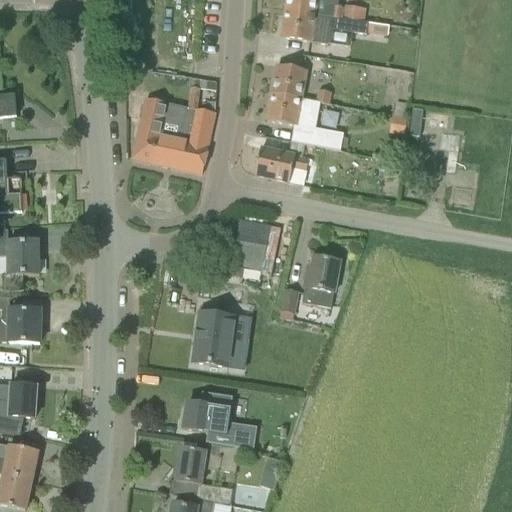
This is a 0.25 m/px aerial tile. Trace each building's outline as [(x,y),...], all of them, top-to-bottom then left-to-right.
[(315,17),(315,18),(364,25),(366,12),(345,8),(344,10),(335,9),(336,0),(287,0),(285,13),(315,17)] [(315,17),(285,13),(281,41),(311,46),(328,48),(330,32),(366,38),(368,25),(364,25),(315,18),(315,17)] [(144,63),(130,63),(130,80),(144,81),(144,63)] [(276,69),(271,96),(301,102),(307,75),(276,69)] [(200,93),(190,92),(189,101),(188,111),(198,112),(200,93)] [(330,107),(332,96),(318,93),(316,105),(320,106),(330,107)] [(271,96),(266,124),(293,129),(291,146),(340,155),(343,137),(315,132),(320,106),(316,105),(301,102),(271,96)] [(0,121),(16,120),(14,99),(0,100),(0,121)] [(181,173),(187,145),(153,138),(160,106),(146,102),(133,162),(181,173)] [(202,178),(215,116),(187,111),(181,137),(189,138),(187,145),(181,173),(202,178)] [(322,127),(336,131),(340,115),(326,112),(322,127)] [(409,139),(419,140),(423,114),(413,112),(409,139)] [(404,139),(407,121),(393,119),(391,119),(388,136),(404,139)] [(289,186),(292,172),(306,175),(308,163),(295,160),(295,158),(261,151),(255,179),(289,186)] [(0,216),(22,216),(21,183),(7,184),(6,164),(0,164),(0,216)] [(381,164),(379,179),(393,181),(395,166),(381,164)] [(262,274),(270,230),(240,224),(231,268),(262,274)] [(270,230),(262,274),(261,277),(271,279),(280,232),(270,230)] [(23,279),(39,279),(39,245),(8,245),(0,245),(0,260),(8,260),(8,277),(2,277),(2,294),(23,294),(23,279)] [(330,312),(333,297),(334,297),(340,265),(314,260),(312,271),(308,270),(303,292),(304,292),(301,307),(317,310),(317,309),(330,312)] [(232,280),(242,281),(244,271),(234,270),(232,280)] [(297,296),(283,293),(279,315),(293,318),(297,296)] [(10,301),(0,300),(0,345),(40,347),(40,314),(10,314),(10,301)] [(225,369),(231,319),(197,315),(191,364),(225,369)] [(0,419),(35,422),(37,390),(11,388),(11,389),(0,388),(0,419)] [(200,408),(187,406),(183,433),(207,436),(206,446),(235,450),(238,434),(228,432),(232,400),(202,396),(200,408)] [(206,446),(205,455),(180,452),(175,485),(192,487),(190,501),(199,502),(215,505),(231,507),(233,493),(202,488),(204,471),(235,476),(239,450),(235,450),(206,446)] [(0,448),(0,478),(3,479),(31,485),(38,455),(9,449),(9,450),(0,448)] [(262,480),(277,484),(282,465),(272,462),(267,461),(262,480)] [(25,511),(31,485),(3,479),(1,493),(0,493),(0,508),(16,511),(25,511)] [(197,511),(172,507),(171,511),(214,511),(215,505),(199,502),(197,511)]
